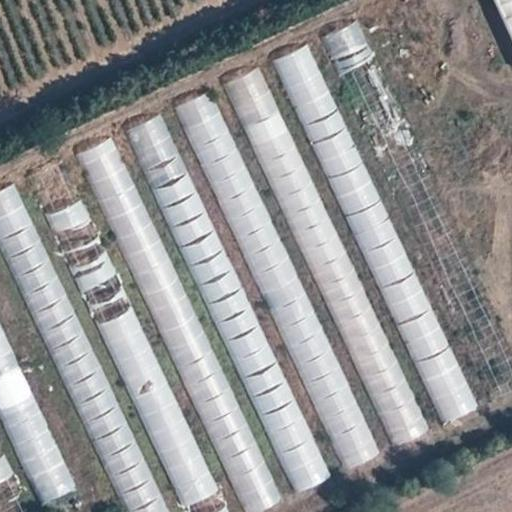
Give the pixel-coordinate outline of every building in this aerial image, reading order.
[(511,0),(493,0),(511,43),(511,0)] [(354,15),(321,31),(342,73),(374,58),(354,15)] [(227,74),(386,443),(422,428),(263,59),(227,74)] [(392,108),(387,110),(371,69),(343,80),(360,120),(363,119),(371,140),(401,129),(392,108)] [(372,453),(215,81),(179,96),(337,468),(372,453)] [(326,480),(163,103),(128,118),(291,495),(326,480)] [(111,124),(75,138),(140,297),(175,282),(111,124)] [(30,162),(180,511),(222,511),(65,147),(30,162)] [(58,279),(11,179),(0,184),(0,236),(27,294),(58,279)] [(65,490),(0,311),(0,423),(29,503),(65,490)] [(511,352),(501,327),(468,341),(491,394),(511,385),(511,352)] [(5,450),(0,451),(0,497),(20,490),(5,450)] [(119,484),(128,511),(150,511),(144,494),(138,496),(132,479),(119,484)]
